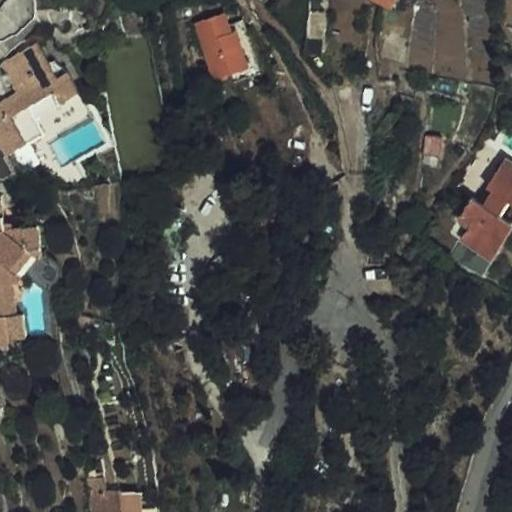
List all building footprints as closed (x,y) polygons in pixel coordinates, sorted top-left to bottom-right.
[(187,75),(207,69),(195,32),(213,26),(222,23),(216,4),(169,18),(187,75)] [(195,32),(207,69),(226,63),(213,26),(195,32)] [(0,129),(18,122),(7,98),(35,86),(39,96),(60,88),(50,64),(36,70),(20,33),(0,42),(0,129)] [(433,211),(444,216),(439,227),(467,241),(475,225),(468,221),(476,206),(473,205),(481,189),(491,194),(506,166),(474,149),(459,177),(463,179),(455,195),(444,189),(433,211)] [(506,166),(491,194),(500,198),(511,169),(506,166)] [(467,241),(439,227),(437,231),(471,248),(490,213),(476,206),(468,221),(475,225),(467,241)] [(0,319),(11,317),(6,294),(0,296),(0,294),(0,242),(1,243),(7,236),(1,215),(0,215),(0,319)] [(135,265),(137,315),(138,315),(162,311),(160,265),(135,265)] [(77,326),(81,308),(67,305),(63,323),(77,326)] [(168,342),(162,311),(138,315),(145,347),(168,342)] [(207,504),(233,504),(232,464),(207,464),(207,504)] [(71,465),(73,479),(90,479),(90,465),(71,465)] [(123,511),(124,479),(90,479),(73,479),(76,496),(77,511),(123,511)]
